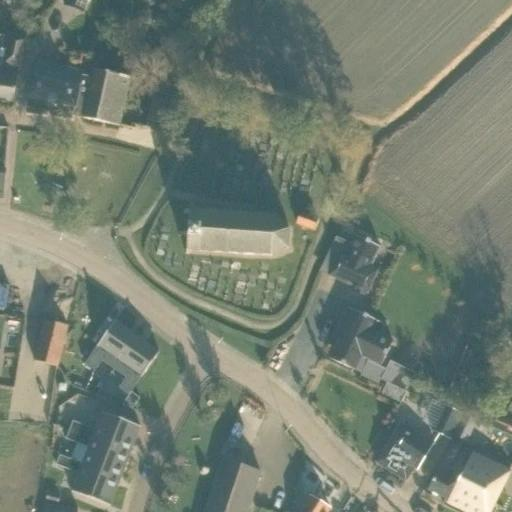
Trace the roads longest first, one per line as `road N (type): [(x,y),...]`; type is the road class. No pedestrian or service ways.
road 1 (unclassified): [(214,355),(94,270),(0,226)]
road 2 (unclassified): [(405,511),(214,355)]
road 3 (residential): [(137,511),(167,434),(214,355)]
road 4 (residential): [(0,117),(165,146)]
